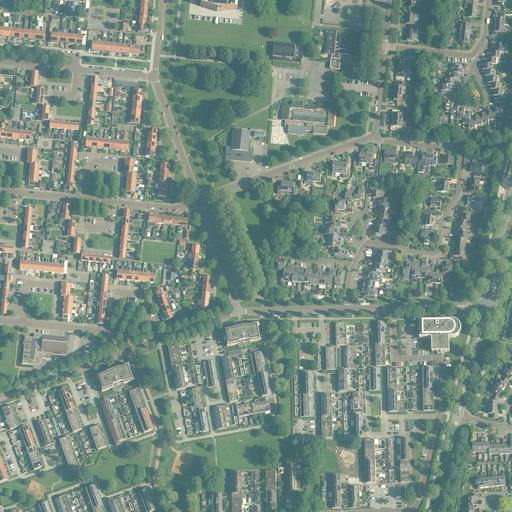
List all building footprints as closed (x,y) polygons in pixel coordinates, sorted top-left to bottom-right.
[(78,0),(79,2),(84,2),(83,8),(86,8),(86,0),(78,0)] [(200,0),(200,6),(216,11),(216,12),(220,12),(220,11),(236,10),(237,9),(237,0),(200,0)] [(280,18),(285,18),(285,3),(284,3),(284,0),(269,0),(269,8),(280,8),(280,18)] [(148,3),(141,2),(140,7),(139,7),(139,6),(137,6),(137,7),(134,6),(133,8),(147,10),(147,7),(148,7),(148,3)] [(478,3),(465,2),(465,8),(468,9),(467,17),(476,18),(478,3)] [(147,10),(133,8),(133,11),(137,11),(137,12),(138,12),(138,11),(140,11),(139,17),(147,17),(147,13),(147,10)] [(495,25),(504,26),(504,20),(504,16),(502,16),(503,12),(495,11),(493,22),(496,23),(495,25)] [(409,27),(417,28),(418,25),(414,24),(415,14),(406,13),(405,24),(409,24),(409,27)] [(147,17),(139,17),(139,22),(137,22),(137,21),(136,21),(136,22),(132,21),(132,23),(146,25),(146,21),(146,22),(147,17)] [(460,35),(470,36),(470,28),(471,25),(470,25),(470,22),(465,21),(465,24),(459,24),(458,30),(460,30),(460,35)] [(0,36),(7,37),(8,29),(8,24),(2,23),(2,28),(0,27),(0,36)] [(146,25),(132,23),(132,26),(135,26),(135,27),(137,27),(137,26),(138,26),(138,32),(145,32),(146,28),(145,28),(146,25)] [(22,39),(23,30),(20,30),(20,25),(18,25),(17,30),(14,29),(13,38),(22,39)] [(503,33),(504,26),(495,25),(495,28),(493,28),(492,35),(499,36),(499,32),(503,33)] [(29,31),(28,39),(38,40),(39,32),(35,32),(36,26),(34,26),(33,31),(29,31)] [(417,28),(409,27),(408,30),(407,30),(405,40),(414,41),(414,37),(417,38),(418,31),(417,31),(417,28)] [(60,43),(61,34),(57,34),(58,29),(56,28),(55,34),(51,33),(50,42),(60,43)] [(71,35),(67,35),(66,43),(76,44),(77,36),(73,35),(73,30),(71,30),(71,35)] [(353,37),(341,36),(342,33),(339,33),(340,32),(328,30),(326,54),(331,54),(330,69),(339,70),(340,56),(339,56),(339,54),(348,55),(348,54),(351,54),(351,56),(360,57),(362,34),(353,33),(353,37)] [(469,43),(470,36),(460,35),(459,39),(457,39),(457,41),(469,43)] [(101,51),(102,43),(98,43),(99,38),(97,37),(96,42),(92,42),(91,50),(101,51)] [(117,53),(118,45),(114,44),(115,39),(112,39),(112,44),(108,44),(107,52),(117,53)] [(133,55),(133,46),(130,46),(130,41),(128,40),(128,46),(124,45),(123,54),(133,55)] [(500,53),(504,53),(505,42),(492,40),(491,48),(495,48),(495,52),(500,53)] [(134,41),(133,46),(133,55),(139,55),(139,52),(142,52),(143,47),(140,47),(136,46),(136,41),(134,41)] [(301,63),(302,55),(303,46),(274,44),(272,61),(301,63)] [(500,59),(500,53),(495,52),(487,51),(487,54),(491,54),(491,58),(496,58),(496,59),(500,59)] [(399,67),(408,68),(408,62),(404,61),(405,58),(398,57),(397,64),(399,64),(399,67)] [(462,74),(462,73),(462,70),(467,70),(467,67),(466,67),(466,64),(452,63),(451,66),(454,66),(453,73),(462,74)] [(408,68),(399,67),(399,70),(397,69),(396,77),(403,78),(403,74),(407,74),(408,68)] [(268,86),(268,75),(255,74),(255,85),(268,86)] [(97,87),(100,87),(102,87),(102,84),(97,84),(98,78),(92,77),(91,86),(97,86),(97,87)] [(36,87),(37,80),(26,79),(23,79),(23,81),(25,81),(31,81),(30,87),(36,87)] [(394,93),(403,94),(404,88),(406,88),(406,83),(399,82),(399,86),(395,86),(394,93)] [(441,91),(443,91),(443,94),(448,95),(449,92),(452,92),(452,88),(455,88),(455,85),(454,85),(454,86),(445,85),(445,84),(442,84),(441,91)] [(96,94),(96,95),(106,96),(106,93),(100,92),(100,87),(97,87),(97,86),(91,86),(91,94),(96,94)] [(503,91),(500,90),(491,89),(490,89),(489,92),(493,92),(492,96),(493,96),(493,99),(500,100),(500,97),(502,97),(503,91)] [(403,94),(394,93),(394,100),(397,100),(396,106),(404,107),(405,97),(402,97),(403,94)] [(95,102),(95,103),(100,103),(100,100),(96,100),(96,95),(96,94),(91,94),(90,102),(95,102)] [(42,104),(43,97),(31,96),(31,98),(36,99),(36,104),(42,104)] [(451,113),(452,107),(452,103),(449,103),(449,99),(446,99),(443,99),(443,102),(446,102),(445,112),(451,113)] [(283,105),(281,120),(286,120),(285,127),(288,128),(287,134),(306,136),(306,131),(313,131),(313,134),(327,135),(328,127),(334,127),(335,113),(330,112),(331,105),(317,103),(317,106),(304,105),(304,102),(292,101),(291,106),(283,105)] [(495,118),(495,120),(501,121),(502,110),(505,111),(506,102),(500,101),(500,109),(496,109),(495,118)] [(95,110),(95,111),(99,111),(99,108),(95,108),(95,103),(95,102),(90,102),(89,110),(95,110)] [(37,113),(48,114),(49,107),(43,106),(42,112),(37,111),(37,113)] [(467,116),(464,115),(463,115),(463,121),(463,123),(462,124),(469,125),(469,119),(470,109),(468,109),(467,116)] [(94,118),(94,119),(98,119),(98,117),(94,116),(95,111),(95,110),(89,110),(88,118),(94,118)] [(394,115),(393,120),(403,121),(403,115),(399,114),(400,111),(393,110),(392,114),(394,115)] [(47,122),(48,121),(48,114),(37,113),(37,115),(42,116),(41,121),(47,122)] [(93,127),(97,127),(98,124),(93,124),(94,119),(94,118),(88,118),(87,126),(93,126),(93,127)] [(402,127),(402,126),(406,126),(406,121),(403,121),(393,120),(392,126),(391,125),(390,130),(398,131),(398,127),(402,127)] [(57,123),(50,122),(49,128),(54,129),(54,134),(56,134),(57,129),(56,129),(57,123)] [(71,130),(76,131),(76,136),(78,136),(79,125),(71,124),(71,130)] [(252,161),(253,149),(248,149),(249,132),(233,130),(231,147),(226,147),(225,159),(226,160),(251,162),(252,161)] [(70,151),(76,151),(77,143),(71,143),(71,142),(67,142),(67,145),(71,145),(70,150),(70,151)] [(70,159),(75,159),(76,151),(70,151),(70,150),(66,150),(66,153),(70,153),(70,158),(70,159)] [(384,159),(384,162),(395,164),(395,162),(398,162),(399,155),(396,155),(396,151),(392,151),(385,151),(384,159)] [(410,153),(402,152),(402,158),(406,159),(405,164),(415,165),(416,157),(410,156),(410,153)] [(361,166),(362,163),(366,163),(367,154),(360,153),(360,158),(357,157),(356,166),(361,166)] [(367,154),(366,163),(369,164),(369,167),(371,168),(371,170),(374,170),(376,159),(373,159),(373,155),(367,154)] [(429,165),(436,166),(437,158),(433,157),(433,155),(424,154),(423,161),(420,161),(419,172),(423,172),(424,166),(428,167),(429,165)] [(439,158),(439,163),(452,165),(453,157),(445,156),(445,158),(439,158)] [(69,167),(74,167),(75,159),(70,159),(70,158),(65,158),(65,161),(69,161),(69,166),(69,167)] [(125,167),(133,168),(135,168),(136,165),(134,165),(134,161),(136,161),(136,158),(128,158),(128,161),(125,160),(125,167)] [(339,174),(340,164),(333,163),(333,167),(330,167),(329,176),(335,177),(336,173),(339,174)] [(476,173),(476,176),(485,177),(485,173),(481,172),(482,164),(471,163),(470,172),(476,173)] [(340,164),(339,174),(343,174),(343,178),(349,178),(350,169),(347,169),(347,165),(340,164)] [(74,175),(74,167),(69,167),(69,166),(64,166),(64,169),(69,169),(68,174),(68,175),(74,175)] [(302,175),(301,181),(304,181),(304,183),(308,183),(309,181),(313,182),(314,173),(308,173),(307,175),(304,175),(302,175)] [(314,173),(313,182),(318,182),(318,184),(324,185),(325,177),(320,177),(321,174),(314,173)] [(68,175),(68,174),(64,174),(64,177),(68,177),(67,182),(67,183),(73,183),(74,175),(68,175)] [(38,177),(29,176),(29,185),(32,186),(32,188),(39,189),(40,181),(38,180),(38,177)] [(470,179),(469,191),(478,192),(479,181),(484,182),(485,177),(476,176),(475,180),(470,179)] [(440,186),(439,192),(448,193),(449,183),(447,183),(447,179),(439,178),(438,185),(440,186)] [(67,183),(67,182),(63,182),(63,184),(67,185),(66,191),(72,192),(73,183),(67,183)] [(278,186),(277,193),(281,194),(287,194),(287,192),(288,182),(282,182),(281,186),(278,186)] [(287,192),(287,194),(293,195),(297,195),(297,193),(297,188),(294,187),(295,183),(288,182),(287,192)] [(139,187),(126,186),(125,195),(131,196),(131,197),(138,198),(139,187)] [(355,194),(354,202),(360,203),(360,200),(359,200),(359,198),(363,198),(364,189),(362,188),(362,187),(358,187),(358,190),(355,190),(354,194),(355,194)] [(373,197),(381,198),(383,198),(383,196),(384,196),(385,192),(381,192),(382,189),(369,188),(368,194),(371,194),(372,193),(373,193),(373,197)] [(158,190),(158,191),(157,195),(154,195),(153,200),(162,201),(162,198),(166,198),(167,191),(158,190)] [(355,194),(354,194),(352,194),(352,190),(349,190),(349,192),(346,191),(345,201),(349,201),(349,203),(347,203),(347,206),(353,207),(354,202),(355,194)] [(467,205),(471,205),(479,206),(480,203),(481,203),(481,200),(485,200),(485,195),(475,193),(475,197),(468,196),(467,205)] [(435,195),(430,194),(425,194),(424,199),(427,200),(427,202),(431,202),(430,206),(440,207),(441,199),(435,199),(435,195)] [(336,198),(334,215),(341,215),(341,212),(340,212),(340,210),(344,210),(345,201),(343,200),(343,199),(336,198)] [(375,207),(380,207),(388,208),(388,205),(391,205),(392,202),(390,202),(391,199),(383,198),(381,198),(381,202),(379,202),(379,200),(376,200),(375,207)] [(31,217),(31,218),(36,218),(36,215),(31,215),(32,209),(26,208),(25,217),(31,217)] [(129,220),(137,220),(137,218),(129,217),(129,211),(124,210),(123,218),(129,219),(129,220)] [(69,213),(57,211),(57,214),(62,214),(62,219),(68,220),(69,213)] [(462,217),(461,220),(461,221),(470,221),(470,222),(471,222),(471,219),(472,219),(473,216),(469,215),(470,212),(457,211),(456,218),(459,218),(459,216),(462,217)] [(426,216),(425,225),(433,226),(434,217),(435,217),(434,217),(435,213),(424,212),(423,216),(426,216)] [(155,226),(156,216),(150,216),(151,214),(148,214),(147,223),(147,229),(150,229),(150,226),(155,226)] [(156,215),(156,216),(155,226),(154,230),(157,230),(158,224),(163,224),(164,217),(158,217),(158,215),(156,215)] [(164,217),(163,224),(171,225),(171,218),(166,217),(166,216),(164,216),(164,217)] [(30,225),(30,226),(35,226),(35,223),(30,223),(31,218),(31,217),(25,217),(24,224),(30,225)] [(171,217),(171,218),(171,225),(170,231),(173,231),(173,225),(178,226),(179,219),(174,218),(174,217),(171,217)] [(179,217),(179,219),(178,226),(178,232),(180,232),(181,229),(186,229),(187,219),(181,219),(182,218),(179,217)] [(327,226),(340,227),(341,221),(337,220),(337,222),(335,222),(336,218),(326,217),(326,219),(324,219),(324,223),(327,223),(327,226)] [(129,219),(123,218),(122,226),(128,227),(132,228),(133,225),(128,225),(129,220),(129,219)] [(373,228),(375,228),(385,229),(386,229),(386,226),(390,226),(390,223),(389,223),(389,220),(388,220),(379,219),(379,223),(377,223),(377,221),(374,221),(373,228)] [(454,223),(454,229),(467,230),(467,227),(470,228),(471,224),(470,224),(470,222),(470,221),(461,221),(461,220),(460,220),(460,224),(458,224),(458,223),(454,223)] [(24,224),(24,232),(29,233),(29,234),(34,234),(34,231),(30,231),(30,226),(30,225),(24,224)] [(340,227),(327,226),(324,225),(323,232),(325,232),(324,234),(329,235),(334,235),(334,232),(336,232),(336,233),(339,234),(340,227)] [(127,235),(132,236),(132,233),(127,233),(128,227),(122,226),(121,234),(127,235)] [(370,230),(369,236),(382,238),(382,235),(385,235),(386,231),(384,231),(385,229),(375,228),(375,232),(373,232),(373,230),(370,230)] [(73,237),(74,237),(74,230),(63,229),(63,231),(65,231),(64,236),(73,237)] [(421,238),(424,238),(424,243),(431,244),(432,235),(430,235),(431,230),(422,229),(421,238)] [(459,235),(458,238),(458,239),(466,239),(468,240),(468,237),(469,237),(470,230),(467,230),(454,229),(453,235),(456,236),(457,234),(459,235)] [(29,241),(28,242),(33,242),(35,242),(35,240),(29,239),(29,234),(29,233),(24,232),(23,241),(29,241)] [(126,243),(131,244),(131,241),(126,241),(127,235),(121,234),(120,242),(126,243)] [(28,247),(28,242),(29,241),(23,241),(22,248),(28,249),(27,249),(32,250),(32,247),(28,247)] [(125,251),(133,252),(133,250),(126,249),(126,243),(120,242),(120,250),(125,251)] [(73,254),(79,254),(80,247),(68,246),(68,248),(73,248),(73,254)] [(185,251),(185,254),(191,254),(198,255),(200,255),(200,253),(199,253),(199,247),(192,246),(191,252),(185,251)] [(337,248),(332,247),(332,250),(331,250),(330,253),(334,254),(334,257),(346,258),(347,251),(344,251),(344,253),(342,252),(342,248),(337,248)] [(378,258),(387,259),(388,256),(389,256),(389,253),(386,253),(386,250),(373,248),(373,255),(376,255),(376,254),(378,254),(378,258)] [(124,259),(129,260),(129,257),(125,257),(125,251),(120,250),(119,258),(124,259)] [(463,257),(466,257),(466,254),(465,254),(465,251),(456,250),(455,254),(453,254),(453,253),(450,252),(450,259),(454,259),(454,260),(462,261),(463,257)] [(184,259),(184,261),(190,262),(197,263),(199,263),(199,260),(198,260),(198,255),(191,254),(191,259),(184,259)] [(281,269),(284,270),(284,269),(285,260),(281,259),(281,257),(283,258),(284,254),(277,254),(275,269),(278,269),(278,270),(281,271),(281,269)] [(26,270),(26,262),(23,261),(23,256),(21,256),(20,261),(18,260),(17,268),(20,268),(19,270),(26,270)] [(26,262),(26,270),(35,271),(36,263),(32,262),(33,257),(31,257),(30,262),(26,262)] [(377,261),(377,264),(385,265),(387,265),(387,259),(378,258),(367,257),(366,260),(375,261),(375,260),(377,261)] [(42,263),(41,272),(51,273),(52,264),(48,264),(48,259),(46,259),(46,264),(42,263)] [(58,265),(57,273),(66,274),(67,261),(64,261),(64,260),(62,260),(61,265),(58,265)] [(447,265),(447,267),(443,266),(442,274),(442,276),(444,276),(444,277),(448,278),(448,274),(451,275),(452,262),(446,261),(446,265),(447,265)] [(183,266),(183,269),(189,270),(192,270),(192,273),(196,273),(197,270),(198,271),(198,268),(197,268),(197,263),(190,262),(190,267),(183,266)] [(412,265),(413,263),(406,262),(406,265),(408,265),(407,267),(403,267),(402,276),(405,277),(405,278),(408,278),(409,275),(411,275),(412,275),(413,265),(412,265)] [(377,264),(375,263),(375,267),(373,267),(373,266),(370,266),(370,267),(364,267),(363,271),(365,271),(365,278),(368,278),(368,277),(370,277),(369,281),(375,282),(379,282),(379,279),(381,280),(381,276),(378,276),(378,273),(382,273),(382,270),(386,271),(386,267),(385,267),(385,265),(377,264)] [(412,275),(411,275),(411,279),(418,279),(418,278),(420,278),(421,269),(417,268),(417,266),(419,266),(419,263),(413,263),(412,265),(413,265),(412,275)] [(288,268),(288,269),(284,269),(284,270),(283,279),(286,279),(286,281),(292,281),(293,272),(294,265),(287,264),(287,268),(288,268)] [(5,274),(10,274),(11,266),(6,266),(6,265),(1,265),(1,267),(5,268),(5,273),(5,274)] [(116,279),(126,280),(132,281),(133,273),(129,272),(130,267),(128,267),(127,271),(127,272),(123,272),(124,270),(124,266),(122,266),(121,271),(117,271),(116,279)] [(426,279),(426,284),(432,284),(432,283),(435,283),(436,274),(432,273),(432,271),(434,271),(434,268),(427,267),(427,269),(426,279)] [(137,273),(133,273),(132,281),(142,282),(143,273),(139,273),(140,268),(137,268),(137,273)] [(312,285),(313,275),(309,275),(309,273),(311,273),(311,270),(305,269),(305,273),(304,283),(303,285),(310,286),(310,284),(312,285)] [(334,282),(334,275),(335,270),(329,269),(328,272),(330,272),(330,274),(325,274),(325,277),(325,283),(327,283),(327,285),(331,285),(331,282),(334,282)] [(334,275),(334,282),(334,284),(336,284),(336,286),(340,286),(340,283),(343,283),(344,271),(338,270),(337,273),(339,273),(339,275),(334,275)] [(0,275),(4,276),(4,281),(4,282),(10,282),(10,274),(5,274),(5,273),(0,273),(0,275)] [(102,277),(102,283),(107,284),(108,276),(103,275),(98,274),(98,277),(102,277)] [(196,282),(196,285),(200,285),(202,285),(210,286),(211,286),(211,284),(210,284),(210,278),(203,277),(200,277),(199,282),(196,282)] [(3,290),(9,290),(10,282),(4,282),(4,281),(0,280),(0,283),(4,284),(3,289),(3,290)] [(61,290),(70,291),(75,291),(76,289),(70,288),(70,286),(72,286),(71,287),(75,287),(77,287),(78,284),(80,284),(80,283),(63,281),(63,283),(62,283),(61,290)] [(102,283),(97,282),(97,285),(101,285),(101,291),(106,292),(107,284),(102,283)] [(195,290),(195,292),(202,293),(209,294),(210,294),(210,291),(209,291),(210,286),(202,285),(202,290),(195,290)] [(372,288),(360,286),(359,293),(362,293),(362,291),(364,292),(364,296),(374,297),(374,294),(375,294),(376,291),(372,290),(372,288)] [(157,299),(164,296),(163,294),(167,292),(166,290),(169,289),(168,287),(154,292),(155,294),(156,294),(157,299)] [(8,298),(9,290),(3,290),(3,289),(0,288),(0,291),(0,293),(0,296),(2,297),(2,298),(8,298)] [(101,291),(96,290),(96,293),(101,293),(100,299),(106,300),(106,292),(101,291)] [(160,306),(167,303),(171,302),(169,297),(174,296),(173,293),(164,296),(157,299),(156,299),(157,301),(158,301),(160,306)] [(195,297),(194,300),(201,300),(208,301),(209,301),(210,299),(208,299),(209,294),(202,293),(201,298),(195,297)] [(105,308),(106,300),(100,299),(95,298),(95,301),(100,301),(99,307),(105,308)] [(194,305),(193,313),(196,313),(197,310),(200,310),(200,308),(203,309),(204,310),(206,310),(206,309),(207,309),(208,301),(201,300),(200,306),(194,305)] [(173,301),(171,302),(167,303),(160,306),(159,306),(160,309),(161,308),(163,313),(173,310),(176,309),(173,301)] [(98,315),(104,316),(105,308),(99,307),(95,306),(94,309),(99,309),(98,315)] [(62,318),(67,319),(68,316),(73,316),(73,313),(71,313),(71,310),(63,309),(62,318)] [(176,309),(173,310),(163,313),(167,324),(173,321),(170,313),(176,311),(176,309)] [(98,315),(94,314),(94,315),(94,317),(98,317),(97,323),(103,324),(104,316),(98,315)] [(458,322),(457,321),(456,321),(455,320),(454,320),(453,320),(419,321),(420,321),(421,338),(419,338),(432,338),(432,352),(449,352),(449,337),(453,337),(454,337),(455,337),(456,336),(457,336),(458,335),(459,334),(459,333),(458,332),(458,325),(459,324),(459,323),(458,322)] [(250,345),(249,343),(261,340),(260,340),(259,340),(257,324),(258,324),(257,323),(223,330),(224,330),(227,346),(226,346),(226,347),(237,345),(238,347),(250,345)] [(68,338),(65,338),(34,334),(33,338),(25,337),(24,338),(23,338),(23,341),(24,341),(23,348),(22,348),(22,351),(23,351),(23,356),(22,355),(21,358),(22,358),(22,364),(34,365),(34,363),(37,363),(40,361),(40,358),(50,359),(51,355),(66,356),(68,338)] [(128,364),(95,376),(96,376),(102,391),(101,392),(112,388),(113,390),(124,386),(123,384),(134,380),(133,380),(127,365),(128,364)] [(336,365),(327,365),(327,370),(325,372),(327,374),(336,374),(336,365)] [(511,377),(511,372),(509,369),(504,372),(505,374),(502,377),(508,382),(511,379),(511,378),(511,377)] [(218,386),(217,377),(206,379),(207,384),(206,387),(208,388),(218,386)] [(498,380),(495,386),(503,390),(505,386),(508,382),(502,377),(500,381),(498,380)] [(494,392),(492,397),(499,399),(501,394),(500,394),(503,390),(495,386),(492,391),(494,392)] [(58,391),(60,397),(68,394),(66,388),(58,391)] [(131,397),(139,394),(137,389),(129,392),(131,397)] [(68,394),(60,397),(62,402),(70,399),(68,394)] [(133,402),(141,399),(139,394),(131,397),(133,402)] [(499,403),(499,399),(492,397),(491,402),(487,401),(487,407),(497,408),(498,403),(499,403)] [(70,399),(62,402),(64,407),(72,404),(70,399)] [(102,408),(110,405),(108,399),(100,402),(102,408)] [(134,407),(143,404),(141,399),(133,402),(134,407)] [(72,404),(64,407),(65,412),(74,409),(72,404)] [(145,409),(143,404),(134,407),(136,412),(145,409)] [(104,413),(112,410),(110,405),(102,408),(104,413)] [(4,414),(13,411),(11,406),(2,409),(4,414)] [(497,413),(497,408),(487,407),(486,413),(490,414),(490,418),(497,419),(498,413),(497,413)] [(74,409),(65,412),(67,417),(76,414),(74,409)] [(145,409),(136,412),(138,417),(146,414),(145,409)] [(105,418),(114,415),(113,413),(112,410),(104,413),(105,418)] [(13,411),(4,414),(6,419),(14,416),(13,411)] [(76,414),(67,417),(69,422),(78,419),(76,414)] [(146,414),(138,417),(140,422),(148,419),(146,414)] [(116,420),(114,415),(105,418),(107,423),(116,420)] [(14,416),(6,419),(8,424),(16,421),(14,416)] [(109,428),(121,424),(119,418),(116,420),(107,423),(109,428)] [(78,419),(69,422),(71,427),(79,424),(78,419)] [(148,419),(140,422),(142,428),(150,425),(148,419)] [(37,429),(47,425),(45,420),(35,423),(37,429)] [(16,421),(8,424),(10,430),(18,427),(16,421)] [(79,424),(71,427),(73,432),(81,429),(79,424)] [(111,433),(123,429),(121,424),(109,428),(111,433)] [(39,434),(49,430),(47,425),(37,429),(39,434)] [(150,425),(142,428),(144,433),(152,430),(150,425)] [(21,434),(29,431),(27,426),(19,429),(21,434)] [(90,429),(92,434),(100,431),(98,426),(90,429)] [(113,438),(125,434),(123,429),(111,433),(113,438)] [(40,439),(51,435),(49,430),(39,434),(40,439)] [(23,439),(31,436),(29,431),(21,434),(23,439)] [(93,439),(102,436),(100,431),(92,434),(93,439)] [(127,439),(125,434),(113,438),(116,446),(130,441),(129,438),(127,439)] [(51,435),(40,439),(44,447),(54,444),(55,441),(52,440),(51,435)] [(25,444),(33,441),(31,436),(23,439),(25,444)] [(102,436),(93,439),(95,444),(104,441),(102,436)] [(62,445),(70,442),(68,437),(60,440),(62,445)] [(33,441),(25,444),(26,449),(35,446),(33,441)] [(104,441),(95,444),(97,450),(106,447),(104,441)] [(64,450),(72,447),(70,442),(62,445),(64,450)] [(35,446),(26,449),(28,455),(37,452),(35,446)] [(66,455),(74,452),(72,447),(64,450),(66,455)] [(37,452),(28,455),(30,460),(39,457),(37,452)] [(67,460),(76,457),(74,452),(66,455),(67,460)] [(39,457),(30,460),(32,465),(40,462),(39,457)] [(78,462),(76,457),(67,460),(69,465),(78,462)] [(40,462),(32,465),(34,470),(42,467),(40,462)] [(78,462),(69,465),(71,470),(80,467),(78,462)] [(356,474),(347,473),(347,482),(356,482),(356,474)] [(87,494),(95,491),(94,485),(85,488),(87,494)] [(141,498),(149,495),(148,489),(139,492),(141,498)] [(89,499),(97,496),(95,491),(87,494),(89,499)] [(467,503),(482,503),(482,501),(481,500),(476,501),(476,497),(478,497),(478,494),(470,494),(470,497),(467,497),(467,503)] [(54,499),(56,505),(68,500),(66,495),(54,499)] [(107,501),(108,503),(110,509),(122,504),(121,499),(123,498),(122,495),(107,501)] [(149,495),(141,498),(143,503),(151,500),(149,495)] [(91,504),(99,501),(97,496),(89,499),(91,504)] [(68,500),(56,505),(58,510),(70,505),(68,500)] [(151,500),(143,503),(145,508),(153,505),(151,500)] [(93,509),(101,506),(99,501),(91,504),(93,509)] [(41,511),(49,508),(47,502),(39,505),(41,511)]
